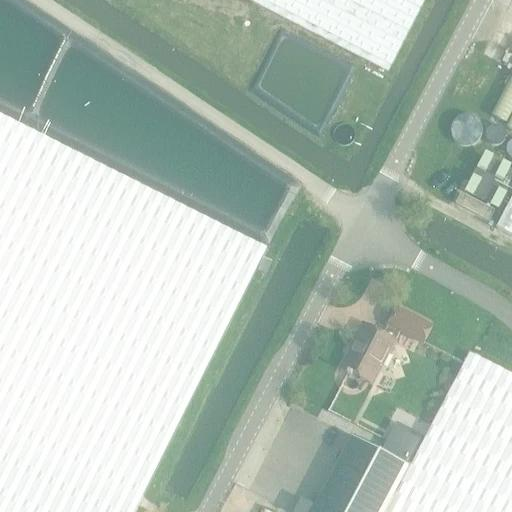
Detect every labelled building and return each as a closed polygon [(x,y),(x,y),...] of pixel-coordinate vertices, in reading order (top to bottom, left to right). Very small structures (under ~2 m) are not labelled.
[(242,0),(338,49),(362,62),(387,75),(395,58),(400,49),(424,0),(242,0)] [(0,511),(134,511),(204,373),(267,248),(76,153),(0,115),(0,511)] [(511,172),(482,157),(464,193),(499,211),(511,187),(511,172)] [(461,195),(455,206),(488,223),(494,213),(461,195)] [(511,200),(496,232),(511,240),(511,200)] [(397,310),(388,328),(423,346),(433,328),(397,310)] [(374,386),(398,342),(368,326),(354,352),(350,349),(340,368),(374,386)] [(385,511),(511,511),(511,376),(470,354),(424,437),(385,511)] [(385,511),(424,437),(396,423),(382,452),(355,437),(351,436),(314,506),(301,499),(294,511),(385,511)]
